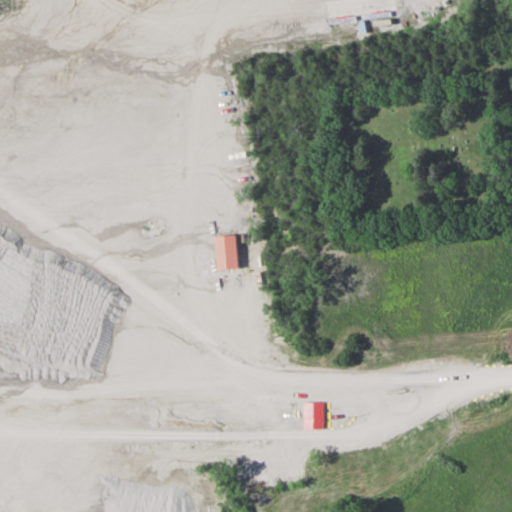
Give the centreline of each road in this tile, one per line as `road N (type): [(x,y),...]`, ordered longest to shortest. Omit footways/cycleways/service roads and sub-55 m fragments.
road 1 (residential): [(511,374),(0,385)]
road 2 (residential): [(178,383),(203,85),(183,36),(143,0)]
